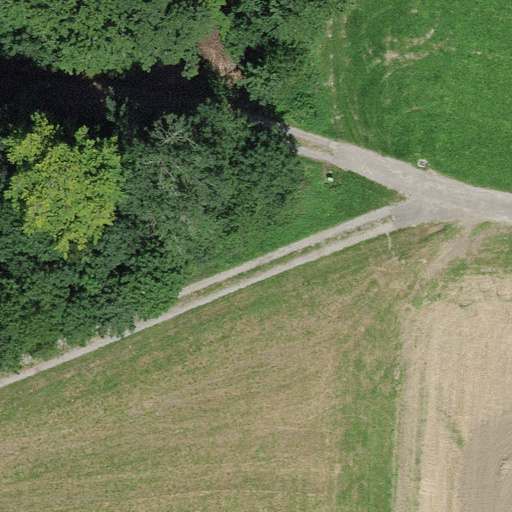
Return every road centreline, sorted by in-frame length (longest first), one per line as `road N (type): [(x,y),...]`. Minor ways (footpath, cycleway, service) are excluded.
road 1 (track): [(0,88),(146,96),(511,205)]
road 2 (track): [(0,411),(448,191)]
road 3 (track): [(351,155),(361,0)]
